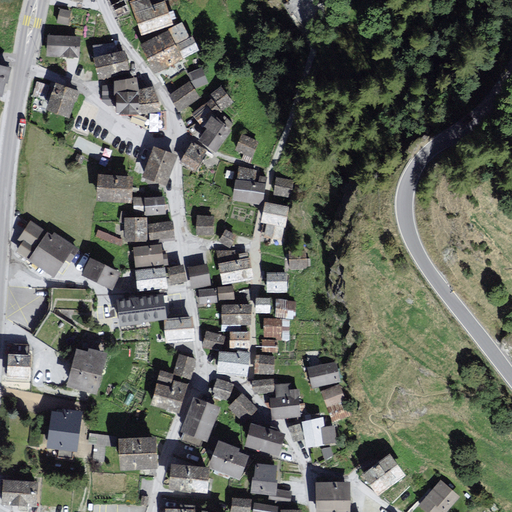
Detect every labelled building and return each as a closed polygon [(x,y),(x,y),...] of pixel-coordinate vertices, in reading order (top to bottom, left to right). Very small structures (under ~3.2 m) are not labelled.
[(128,10),(123,0),(110,0),(109,0),(111,5),(115,15),(128,10)] [(147,0),(140,0),(133,2),(143,32),(167,24),(171,23),(164,3),(150,7),(147,0)] [(67,25),(69,13),(63,12),(60,11),(57,23),(67,25)] [(181,23),(170,29),(172,33),(177,42),(188,36),(181,23)] [(176,49),(167,32),(143,44),(156,70),(180,58),(176,49)] [(77,38),(49,36),(48,55),(76,56),(77,38)] [(193,39),(178,45),(184,57),(190,53),(198,50),(193,39)] [(98,57),(96,58),(100,78),(128,72),(123,52),(116,54),(114,46),(94,47),(98,57)] [(195,72),(191,74),(196,87),(207,83),(202,69),(195,72)] [(47,87),(36,83),(31,96),(43,100),(47,87)] [(136,83),(115,86),(118,116),(138,114),(158,112),(155,102),(152,90),(137,95),(136,83)] [(198,97),(189,83),(170,96),(175,103),(179,109),(198,97)] [(76,95),(56,88),(48,111),(67,118),(76,95)] [(231,103),(221,89),(212,95),(221,109),(231,103)] [(220,111),(212,100),(194,114),(198,118),(202,124),(220,111)] [(229,127),(213,116),(207,123),(205,126),(207,127),(208,129),(201,139),(214,148),(229,127)] [(257,144),(242,138),(237,151),(252,157),(257,144)] [(205,152),(192,144),(188,151),(182,162),(195,169),(205,152)] [(164,182),(174,155),(155,148),(145,175),(164,182)] [(257,171),(239,169),(238,180),(256,183),(257,171)] [(131,179),(101,176),(99,198),(129,201),(130,189),(131,179)] [(295,181),(277,180),(275,195),(293,197),(295,181)] [(261,205),(263,186),(235,182),(232,201),(261,205)] [(141,198),(135,198),(136,210),(146,209),(146,214),(164,213),(164,197),(154,198),(141,198)] [(290,209),(267,204),(262,224),(268,225),(265,238),(283,242),(290,209)] [(211,215),(196,215),(195,233),(211,233),(211,215)] [(146,219),(127,219),(127,240),(146,240),(146,219)] [(49,236),(28,222),(15,239),(18,241),(12,251),(50,277),(63,258),(71,264),(80,251),(51,233),(49,236)] [(171,222),(151,225),(152,239),(171,237),(172,237),(171,222)] [(100,228),(94,240),(118,251),(123,239),(100,228)] [(235,234),(224,229),(218,239),(229,245),(235,234)] [(160,246),(136,248),(137,266),(166,264),(166,255),(161,256),(160,246)] [(234,259),(233,251),(215,252),(217,261),(234,259)] [(303,251),(287,252),(288,269),(303,269),(303,251)] [(238,260),(217,263),(220,282),(251,277),(246,252),(237,253),(238,260)] [(118,272),(92,260),(85,274),(111,287),(117,276),(118,272)] [(207,265),(191,268),(194,287),(200,286),(210,284),(207,265)] [(182,266),(170,268),(172,282),(178,281),(184,280),(182,266)] [(163,268),(137,271),(139,288),(159,286),(165,286),(163,268)] [(287,274),(268,274),(268,291),(287,291),(287,274)] [(232,286),(217,286),(218,298),(233,297),(232,286)] [(215,289),(200,290),(200,296),(200,301),(215,301),(215,289)] [(163,296),(119,301),(122,322),(166,317),(163,296)] [(270,311),(270,297),(255,296),(255,311),(270,311)] [(295,301),(274,300),(274,317),(289,318),(294,318),(295,301)] [(249,305),(222,304),(221,323),(240,323),(248,323),(249,305)] [(274,317),(262,317),(261,339),(277,339),(288,340),(289,318),(274,317)] [(192,336),(191,318),(165,321),(167,339),(182,337),(192,336)] [(224,336),(207,332),(204,344),(210,346),(221,348),(224,336)] [(248,332),(230,332),(229,345),(247,346),(248,332)] [(277,339),(261,339),(260,352),(276,353),(277,339)] [(88,350),(77,347),(68,381),(95,388),(105,351),(89,346),(88,350)] [(29,365),(29,353),(9,352),(8,374),(28,375),(29,365)] [(247,354),(220,352),(219,369),(238,371),(246,372),(247,354)] [(275,372),(276,353),(260,352),(256,352),(255,371),(275,372)] [(189,376),(194,357),(180,353),(175,372),(189,376)] [(322,365),(309,368),(313,386),(339,380),(335,362),(322,365)] [(173,372),(161,369),(159,378),(171,381),(172,376),(173,372)] [(172,386),(158,382),(151,402),(167,407),(177,410),(185,382),(174,379),(172,386)] [(226,382),(217,379),(213,392),(227,396),(231,383),(226,382)] [(271,379),(251,380),(252,392),(271,391),(271,379)] [(272,400),(274,417),(292,415),(299,415),(297,392),(291,392),(290,385),(276,386),(277,396),(277,400),(272,400)] [(339,386),(323,392),(325,398),(327,404),(344,398),(339,386)] [(254,407),(242,393),(236,399),(230,404),(242,418),(254,407)] [(209,400),(196,395),(184,426),(205,434),(217,403),(209,400)] [(349,413),(344,401),(328,407),(330,413),(333,420),(349,413)] [(81,412),(64,410),(63,414),(53,412),(49,446),(59,447),(57,456),(72,458),(73,450),(75,450),(79,425),(81,412)] [(308,421),(303,422),(307,445),(325,443),(321,419),(308,421)] [(283,430),(252,421),(246,440),(261,445),(277,450),(283,430)] [(300,425),(291,427),(293,435),(294,440),(303,438),(300,425)] [(113,444),(114,436),(90,434),(89,440),(89,442),(95,443),(94,459),(102,459),(103,443),(113,444)] [(153,437),(120,438),(121,463),(154,462),(153,452),(153,437)] [(214,452),(210,463),(240,474),(248,454),(238,451),(240,447),(219,439),(214,452)] [(380,464),(365,476),(379,494),(404,474),(397,465),(390,456),(380,464)] [(206,466),(174,461),(171,483),(204,487),(205,478),(206,466)] [(275,467),(257,466),(256,479),(253,479),(252,491),(275,494),(276,484),(276,481),(273,481),(275,467)] [(35,483),(4,481),(3,502),(34,504),(35,483)] [(445,511),(458,496),(441,481),(431,493),(420,505),(427,511),(445,511)] [(348,511),(348,506),(348,483),(317,483),(317,511),(348,511)] [(247,511),(249,498),(234,496),(231,511),(247,511)] [(274,511),(276,504),(254,501),(252,511),(274,511)]
